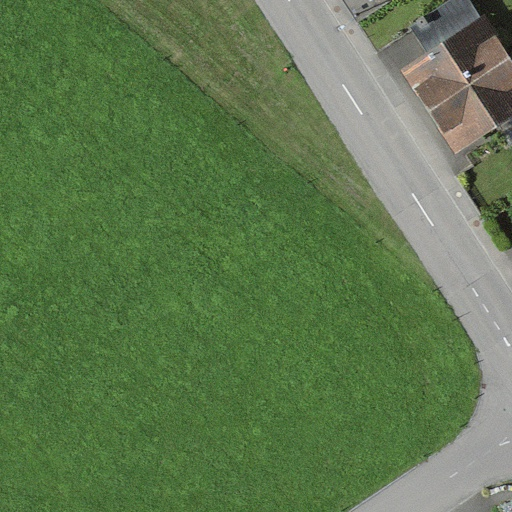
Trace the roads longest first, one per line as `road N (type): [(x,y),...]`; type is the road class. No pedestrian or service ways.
road 1 (tertiary): [(511,344),(294,0)]
road 2 (residential): [(511,433),(397,511)]
